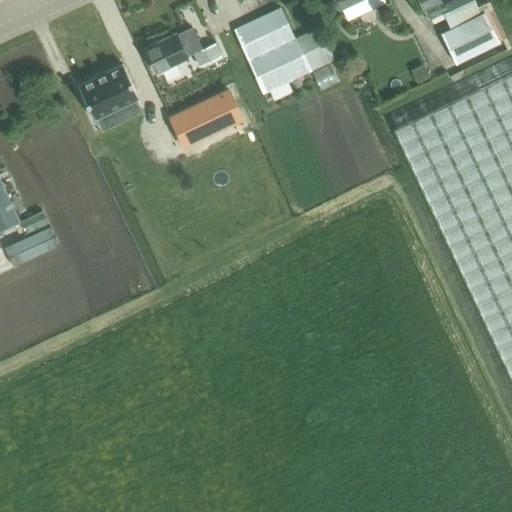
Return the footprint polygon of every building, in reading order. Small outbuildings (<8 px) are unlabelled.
[(363,0),(335,0),(340,11),(363,0)] [(440,0),(420,0),(418,1),(423,11),(441,2),(440,0)] [(445,0),(450,12),(474,0),(445,0)] [(280,8),(234,29),(265,94),(336,60),(328,43),(303,55),(280,8)] [(449,49),(492,29),(485,13),(441,34),(449,49)] [(176,34),(145,49),(156,73),(187,59),(186,57),(194,53),(194,54),(202,50),(202,49),(192,28),(176,35),(176,34)] [(499,42),(492,29),(449,49),(455,63),(499,42)] [(202,50),(194,54),(199,65),(221,54),(215,43),(202,49),(202,50)] [(93,119),(96,118),(136,98),(138,97),(123,64),(78,86),(93,119)] [(511,72),(397,127),(511,372),(511,72)] [(228,90),(170,118),(183,147),(242,119),(228,90)] [(0,179),(0,231),(20,222),(0,179)] [(39,204),(20,213),(25,224),(44,216),(39,204)]
